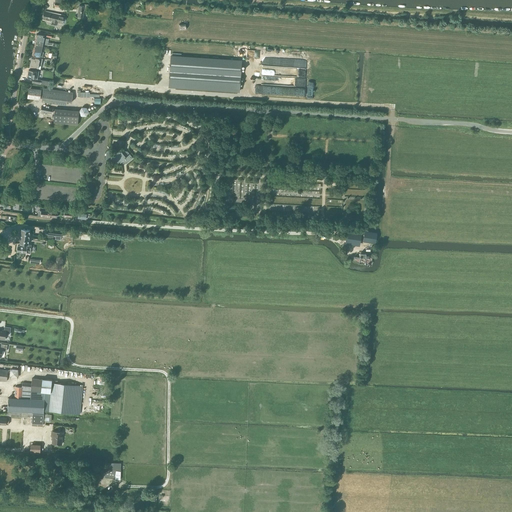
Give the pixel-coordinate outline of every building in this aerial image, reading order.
[(79,4),(78,17),(83,17),(84,10),(90,10),(90,5),(79,4)] [(64,15),(45,11),(43,20),(63,24),(64,15)] [(242,60),(171,55),(168,87),(240,92),(242,60)] [(38,71),(28,70),(27,78),(32,79),(32,82),(40,84),(41,80),(35,79),(36,74),(38,74),(38,71)] [(40,91),(29,89),(28,98),(39,99),(39,98),(42,99),(43,92),(40,91)] [(72,93),(43,89),(42,99),(71,103),(72,93)] [(86,108),(81,108),(79,112),(81,116),(85,116),(88,112),(86,108)] [(79,111),(55,109),(53,123),(77,125),(79,111)] [(133,158),(127,151),(123,151),(122,152),(122,151),(121,151),(121,152),(119,152),(119,151),(119,152),(117,151),(116,151),(114,151),(112,153),(108,149),(105,152),(104,158),(107,161),(111,158),(113,161),(115,161),(116,161),(118,161),(118,162),(118,161),(120,161),(120,162),(121,162),(121,163),(126,163),(133,158)] [(40,210),(40,216),(57,218),(57,211),(40,210)] [(30,230),(22,229),(20,243),(20,244),(20,246),(17,246),(17,252),(26,253),(30,253),(31,248),(27,247),(27,244),(28,244),(30,230)] [(347,231),(346,244),(358,245),(360,233),(347,231)] [(366,254),(360,253),(359,257),(354,257),(354,260),(359,262),(371,263),(372,256),(368,256),(366,256),(366,254)] [(3,331),(0,330),(0,339),(4,340),(4,333),(9,334),(9,328),(3,327),(3,331)] [(48,411),(52,380),(42,379),(32,378),(31,384),(22,383),(22,387),(16,387),(15,398),(9,398),(8,411),(44,413),(44,410),(48,411)] [(83,386),(52,383),(49,411),(80,414),(83,386)] [(43,414),(32,413),(32,418),(31,424),(42,424),(42,422),(43,414)] [(51,415),(43,414),(42,422),(51,423),(51,415)] [(63,433),(52,432),(52,437),(53,437),(53,444),(61,445),(63,433)] [(41,444),(30,444),(30,453),(40,454),(41,444)] [(121,463),(107,463),(105,477),(120,480),(121,463)] [(121,492),(113,488),(112,492),(118,496),(121,492)]
